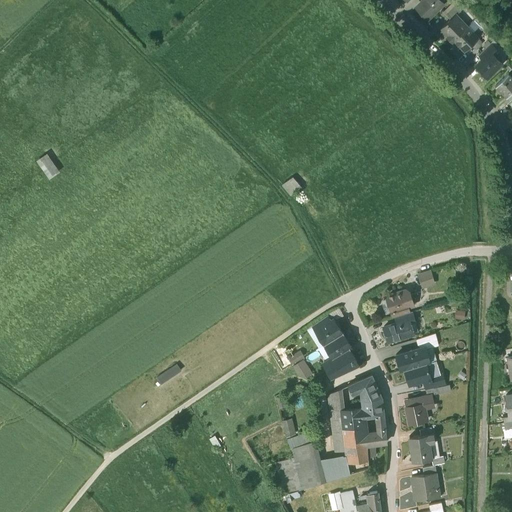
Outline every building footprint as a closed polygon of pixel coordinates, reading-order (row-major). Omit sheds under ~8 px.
[(423,0),(416,7),(427,18),(443,4),(439,0),(423,0)] [(457,0),(455,0),(443,12),(450,20),(455,15),(456,16),(464,8),(457,0)] [(450,20),(441,29),(452,41),(454,40),(467,28),(456,16),(455,15),(450,20)] [(467,28),(454,40),(457,42),(456,43),(459,46),(460,46),(465,51),(472,45),(478,39),(467,28)] [(480,42),(478,39),(472,45),(474,48),(477,49),(481,45),(480,42)] [(491,44),(479,56),(482,61),(491,52),(491,53),(495,49),(491,44)] [(482,61),(476,66),(487,78),(502,64),(491,53),(491,52),(482,61)] [(511,78),(508,74),(495,87),(506,98),(511,94),(511,92),(511,78)] [(48,153),(37,159),(47,179),(59,172),(48,153)] [(282,184),(290,195),(301,187),(293,177),(282,184)] [(430,271),(419,275),(423,287),(434,283),(430,271)] [(403,291),(389,295),(387,299),(388,302),(391,303),(393,310),(393,311),(408,306),(414,305),(410,294),(408,295),(404,293),(403,291)] [(408,306),(393,311),(393,310),(391,311),(393,318),(395,317),(410,312),(408,306)] [(410,312),(395,317),(397,323),(409,319),(410,322),(415,321),(412,312),(410,312)] [(327,315),(312,326),(316,331),(331,321),(327,315)] [(331,321),(316,331),(324,344),(342,333),(334,319),(331,321)] [(397,323),(384,327),(385,330),(383,333),(385,337),(387,338),(388,341),(411,334),(409,328),(411,325),(410,322),(409,319),(397,323)] [(342,333),(324,344),(332,357),(333,358),(349,348),(351,347),(342,333)] [(435,333),(416,339),(419,348),(425,346),(426,349),(438,345),(435,333)] [(419,348),(396,355),(401,371),(405,370),(426,363),(430,362),(426,349),(425,346),(419,348)] [(305,358),(301,350),(293,354),(290,348),(285,350),(292,365),(305,358)] [(349,348),(333,358),(332,357),(323,364),(332,378),(359,366),(349,348)] [(500,352),(491,353),(491,360),(503,358),(502,351),(500,352)] [(191,353),(166,369),(171,376),(196,360),(191,353)] [(305,359),(294,365),(302,380),(313,375),(305,359)] [(426,363),(405,370),(409,384),(423,380),(431,378),(430,377),(426,363)] [(442,373),(430,377),(431,378),(423,380),(426,389),(438,387),(445,385),(442,373)] [(373,375),(340,390),(341,399),(361,395),(362,400),(381,398),(373,375)] [(445,385),(438,387),(439,393),(452,391),(451,384),(445,385)] [(426,389),(425,390),(426,395),(431,394),(431,395),(439,393),(438,387),(426,389)] [(340,390),(328,395),(333,435),(343,434),(340,411),(343,411),(341,399),(340,390)] [(426,395),(409,399),(404,400),(405,407),(409,424),(427,420),(424,407),(434,405),(431,395),(431,394),(426,395)] [(283,395),(276,398),(279,409),(287,407),(283,395)] [(381,398),(362,400),(363,408),(364,418),(365,418),(374,417),(384,416),(381,398)] [(343,411),(340,411),(343,434),(333,435),(335,451),(340,450),(345,448),(347,455),(348,464),(368,461),(368,458),(367,445),(375,444),(386,443),(385,431),(379,432),(376,432),(367,434),(366,425),(354,426),(353,420),(364,418),(363,408),(343,411)] [(378,425),(385,424),(384,416),(374,417),(376,432),(379,432),(378,425)] [(348,464),(347,455),(320,460),(315,442),(319,441),(315,431),(298,436),(292,418),(283,421),(295,458),(276,464),(287,495),(290,494),(300,491),(350,475),(348,464)] [(431,427),(419,430),(420,435),(432,433),(431,427)] [(420,435),(410,437),(411,445),(430,442),(430,443),(435,442),(433,433),(432,433),(420,435)] [(217,436),(212,439),(217,449),(222,446),(217,436)] [(430,442),(411,445),(413,462),(432,459),(432,458),(430,443),(430,442)] [(375,457),(375,444),(367,445),(368,458),(375,457)] [(443,456),(432,458),(432,459),(433,465),(435,465),(445,463),(443,456)] [(433,465),(423,468),(424,475),(436,473),(435,465),(433,465)] [(424,475),(412,477),(416,501),(440,497),(436,473),(424,475)] [(300,491),(290,494),(292,500),(302,497),(300,491)] [(338,495),(341,494),(340,491),(328,494),(332,511),(334,511),(345,509),(343,502),(341,503),(338,495)] [(341,494),(338,495),(341,503),(343,502),(344,502),(352,500),(354,499),(352,491),(341,494)] [(378,491),(367,494),(367,496),(368,503),(362,504),(358,505),(356,506),(357,511),(366,511),(380,509),(378,491)] [(352,500),(344,502),(346,511),(357,511),(356,506),(353,507),(352,500)] [(453,500),(441,503),(442,509),(455,506),(453,500)] [(441,503),(429,505),(430,511),(442,509),(441,503)]
